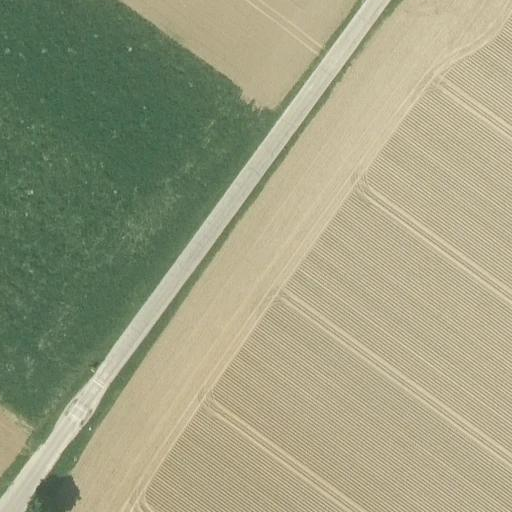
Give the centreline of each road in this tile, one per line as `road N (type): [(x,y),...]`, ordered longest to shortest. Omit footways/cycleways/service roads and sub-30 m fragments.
road 1 (unclassified): [(378,0),(98,382)]
road 2 (residential): [(6,511),(98,382)]
